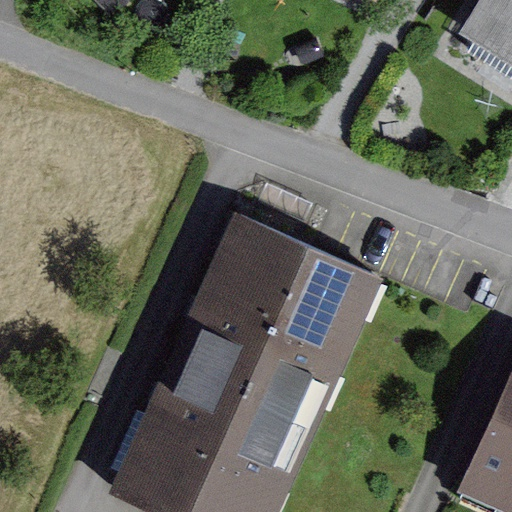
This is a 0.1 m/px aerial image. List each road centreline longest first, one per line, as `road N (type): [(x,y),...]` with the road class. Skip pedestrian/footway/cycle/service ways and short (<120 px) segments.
road 1 (residential): [(0,43),(511,239)]
road 2 (unknown): [(41,511),(203,120)]
